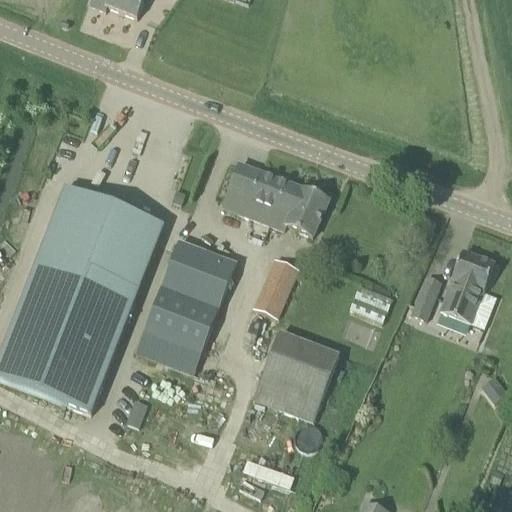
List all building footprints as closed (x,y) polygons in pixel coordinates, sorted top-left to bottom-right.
[(91,0),(88,10),(106,17),(107,13),(137,24),(146,0),(91,0)] [(284,236),(286,231),(312,243),(329,206),(302,194),(239,170),(223,213),(284,236)] [(0,362),(0,386),(91,421),(163,232),(65,194),(0,362)] [(177,196),(172,207),(181,210),(185,199),(177,196)] [(236,269),(179,247),(145,336),(202,358),(236,269)] [(484,297),(495,270),(463,258),(452,285),(440,317),(470,329),(483,297),(484,297)] [(297,281),(272,270),(253,314),(278,325),(297,281)] [(441,288),(427,282),(426,282),(410,321),(425,327),(441,288)] [(383,324),(389,300),(354,291),(348,315),(383,324)] [(322,406),(340,361),(280,337),(262,382),(322,406)] [(143,421),(131,416),(126,428),(139,432),(143,421)] [(247,464),(242,477),(285,494),(290,480),(247,464)]
